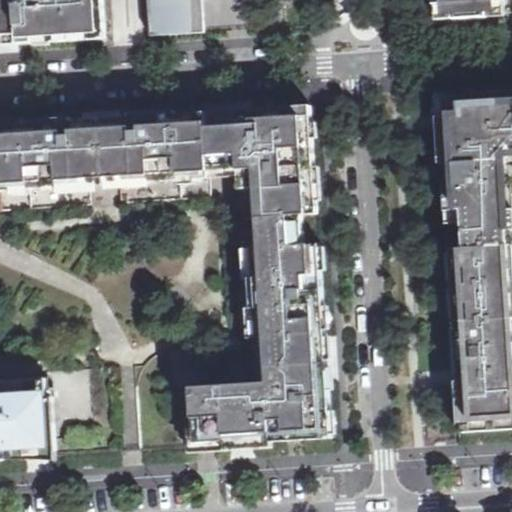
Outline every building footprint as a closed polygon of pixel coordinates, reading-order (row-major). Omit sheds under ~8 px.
[(0,0),(0,35),(16,35),(17,45),(102,39),(99,0),(0,0)] [(149,0),(152,36),(207,32),(204,0),(149,0)] [(511,0),(435,0),(437,18),(511,12),(511,0)] [(511,93),(476,96),(477,108),(479,109),(480,113),(463,132),(458,129),(450,129),(444,131),(450,224),(466,224),(466,248),(511,245),(511,172),(509,170),(509,159),(511,155),(511,93)] [(209,127),(212,166),(241,165),(242,176),(243,196),(244,219),(304,215),(319,214),(312,106),(275,108),(276,116),(269,116),(268,109),(253,110),(253,119),(253,120),(238,121),(238,111),(207,112),(209,127)] [(253,119),(253,110),(238,111),(238,121),(253,120),(253,119)] [(0,210),(93,205),(92,179),(106,178),(106,185),(110,185),(109,178),(122,177),(123,203),(214,197),(213,178),(212,166),(209,127),(207,112),(122,118),(84,120),(0,125),(0,210)] [(242,176),(241,165),(212,166),(213,178),(242,176)] [(143,450),(333,439),(321,244),(306,245),(304,215),(244,219),(236,219),(243,339),(251,339),(265,338),(268,365),(253,367),(245,367),(245,370),(262,369),(262,383),(246,384),(246,386),(213,387),(213,382),(209,371),(204,362),(195,355),(184,352),(170,351),(163,355),(153,360),(149,365),(147,367),(143,375),(141,388),(143,450)] [(511,427),(511,245),(466,248),(451,249),(459,359),(465,359),(467,395),(461,395),(463,431),(511,427)] [(251,339),(253,367),(268,365),(265,338),(251,339)] [(0,454),(27,453),(25,431),(53,429),(51,397),(50,379),(4,382),(5,391),(0,390),(0,454)] [(27,453),(47,452),(47,451),(46,451),(45,451),(44,451),(44,450),(43,450),(43,449),(42,449),(42,448),(41,448),(41,447),(41,446),(40,446),(41,439),(54,439),(53,429),(25,431),(27,453)] [(54,451),(54,439),(41,439),(40,446),(41,446),(41,447),(41,448),(42,448),(42,449),(43,449),(43,450),(44,450),(44,451),(45,451),(46,451),(47,451),(47,452),(54,451)]
